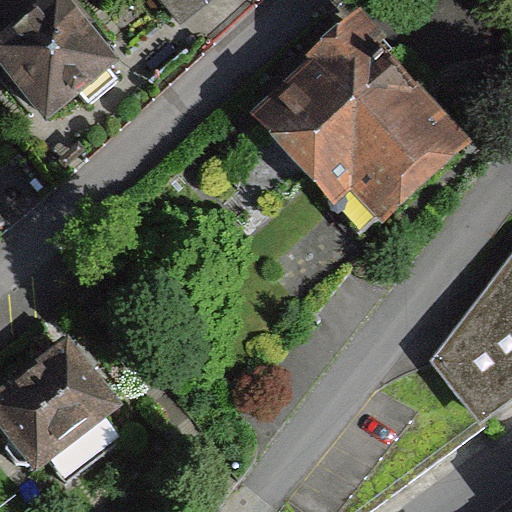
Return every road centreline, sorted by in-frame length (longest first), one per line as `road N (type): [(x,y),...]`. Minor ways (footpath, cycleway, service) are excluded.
road 1 (residential): [(229,511),(511,156)]
road 2 (residential): [(286,0),(0,265)]
